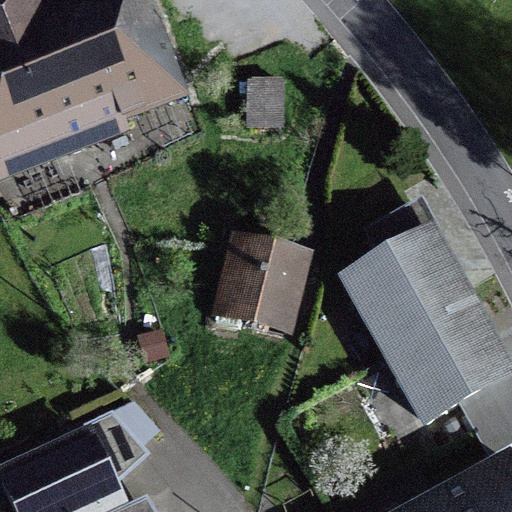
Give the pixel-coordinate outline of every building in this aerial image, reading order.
[(0,82),(148,26),(138,0),(54,0),(0,20),(0,82)] [(148,26),(0,82),(0,182),(182,114),(148,26)] [(274,85),(241,85),(241,125),(274,125),(274,85)] [(373,341),(466,290),(428,221),(335,273),(373,341)] [(306,251),(230,236),(213,320),(289,335),(306,251)] [(466,290),(373,341),(413,415),(507,363),(466,290)] [(83,423),(0,461),(0,482),(13,511),(80,511),(117,495),(83,423)] [(391,511),(511,511),(511,464),(504,450),(391,511)]
